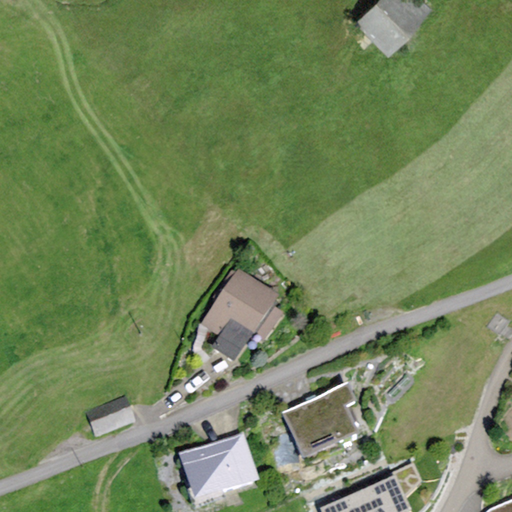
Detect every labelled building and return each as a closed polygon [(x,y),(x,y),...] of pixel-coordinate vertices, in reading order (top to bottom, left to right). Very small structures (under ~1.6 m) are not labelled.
[(418,0),(381,0),(359,24),(392,56),(433,14),(418,0)] [(238,270),(199,325),(218,338),(210,350),(232,366),(253,337),(262,343),(283,314),(273,307),(279,299),(238,270)] [(347,387),(280,416),(303,467),(359,442),(345,412),(356,407),(347,387)] [(126,399),(87,412),(96,437),(135,424),(126,399)] [(243,438),(182,458),(197,504),(258,485),(243,438)] [(409,511),(394,482),(325,511),(409,511)] [(511,511),(511,502),(491,510),(488,511),(511,511)]
